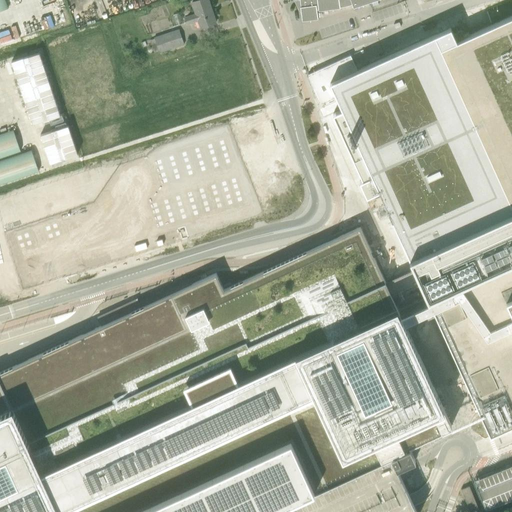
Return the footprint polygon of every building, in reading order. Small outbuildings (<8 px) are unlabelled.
[(199,29),(215,23),(207,0),(199,0),(190,3),(193,14),(184,17),(187,25),(197,22),(199,29)] [(353,9),(380,0),(379,0),(294,0),(295,1),(299,0),(300,8),(302,22),(317,20),(316,10),(318,10),(318,12),(339,10),(339,8),(342,8),(351,5),(353,9)] [(0,511),(264,511),(451,426),(406,327),(434,314),(435,315),(490,436),(494,434),(511,425),(511,15),(457,41),(450,27),(424,39),(328,82),(340,110),(332,114),(361,178),(358,179),(364,192),(375,187),(412,269),(385,281),(360,227),(330,240),(223,289),(216,273),(185,287),(169,295),(0,372),(0,511)] [(159,53),(184,45),(178,29),(153,37),(154,40),(150,41),(154,54),(158,52),(159,53)] [(59,116),(38,53),(10,63),(31,126),(59,116)] [(235,125),(96,164),(121,253),(169,239),(169,237),(184,233),(182,226),(219,216),(212,191),(252,180),(247,163),(262,159),(254,131),(238,135),(235,125)] [(77,155),(67,126),(39,136),(49,164),(77,155)] [(0,158),(20,152),(12,131),(0,134),(0,158)] [(0,184),(37,172),(30,151),(0,161),(0,184)] [(265,214),(279,210),(271,179),(255,184),(258,197),(254,198),(256,206),(263,204),(265,214)] [(64,248),(68,258),(88,251),(84,241),(64,248)] [(414,511),(410,501),(396,472),(390,460),(388,455),(348,474),(303,495),(265,511),(414,511)] [(511,467),(479,481),(490,510),(511,500),(511,467)] [(478,509),(469,486),(460,490),(469,511),(478,509)]
